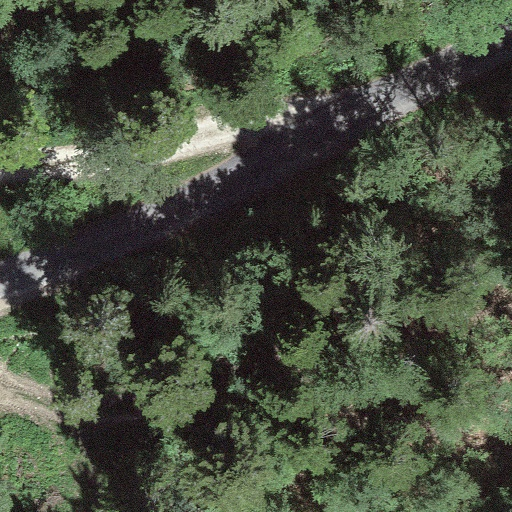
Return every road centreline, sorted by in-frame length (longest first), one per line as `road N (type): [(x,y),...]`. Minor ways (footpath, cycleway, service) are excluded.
road 1 (unclassified): [(511,41),(383,99),(131,233),(0,284)]
road 2 (track): [(383,99),(87,159),(0,164)]
